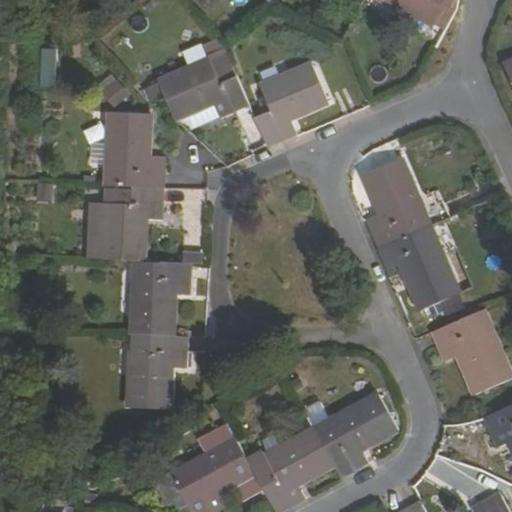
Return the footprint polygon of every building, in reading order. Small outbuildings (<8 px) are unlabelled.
[(385,0),(433,26),(446,0),(385,0)] [(178,111),(210,98),(216,112),(230,106),(247,99),(225,47),(157,76),(162,88),(166,99),(172,114),(178,111)] [(326,98),(312,62),(259,83),(269,106),(253,114),(254,115),(265,141),(293,129),(287,115),(326,98)] [(511,90),(511,63),(501,68),(511,90)] [(147,94),(162,88),(157,76),(142,82),(147,94)] [(121,79),(104,92),(114,106),(131,93),(121,79)] [(188,123),(216,112),(210,98),(178,111),(188,123)] [(237,122),(254,115),(253,114),(247,99),(230,106),(237,122)] [(167,156),(150,155),(152,114),(112,112),(109,168),(135,170),(135,187),(165,189),(167,156)] [(429,227),(439,223),(432,206),(422,211),(400,159),(363,176),(380,216),(367,222),(379,250),(429,227)] [(105,259),(146,261),(148,219),(163,220),(165,189),(135,187),(134,205),(108,204),(105,259)] [(450,299),(460,294),(429,227),(379,250),(391,278),(405,272),(423,311),(426,310),(431,322),(455,312),(450,299)] [(154,335),(167,336),(169,293),(185,294),(187,263),(157,261),(156,279),(129,278),(127,334),(154,335)] [(461,354),(478,393),(511,378),(511,371),(484,310),(433,333),(445,362),(461,354)] [(166,368),(183,368),(184,336),(167,336),(154,335),(154,352),(126,351),(124,408),(164,409),(166,368)] [(361,452),(398,432),(378,397),(313,431),(333,467),(341,481),(369,466),(361,452)] [(511,407),(483,420),(496,450),(511,443),(511,445),(511,407)] [(333,467),(313,431),(266,457),(264,454),(248,462),(254,473),(274,511),(283,511),(305,500),(297,486),(333,467)] [(163,506),(171,502),(175,509),(186,503),(190,511),(216,511),(233,503),(225,489),(254,473),(248,462),(235,438),(152,483),(163,506)] [(471,511),(508,511),(499,496),(471,511)] [(171,511),(175,509),(171,502),(163,506),(166,511),(171,511)] [(190,511),(186,503),(175,509),(171,511),(176,511),(190,511)]
